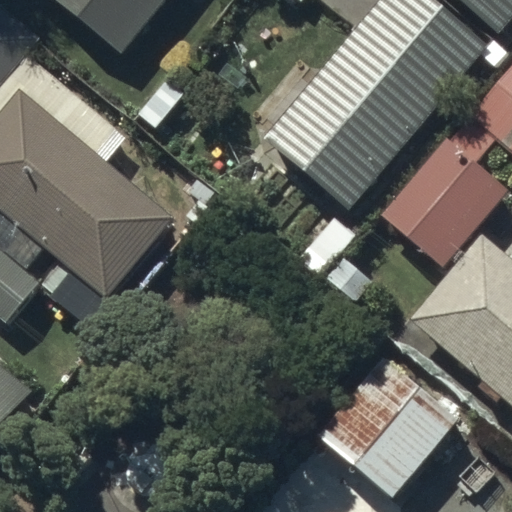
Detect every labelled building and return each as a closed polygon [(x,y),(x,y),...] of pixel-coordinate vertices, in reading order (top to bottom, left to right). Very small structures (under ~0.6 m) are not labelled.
[(56,0),(125,57),(172,0),(56,0)] [(491,48),(431,0),(387,0),(270,144),(355,214),(491,48)] [(511,0),(459,0),(502,35),(511,23),(511,0)] [(0,93),(42,42),(0,7),(0,93)] [(511,74),(454,145),(448,140),(383,219),(446,272),(511,192),(511,74)] [(177,225),(83,144),(103,121),(61,84),(41,107),(22,91),(0,116),(0,230),(23,251),(33,239),(64,266),(45,287),(64,303),(83,281),(109,303),(177,225)] [(511,261),(486,239),(415,324),(487,384),(481,391),(500,407),(506,401),(511,406),(511,261)] [(0,250),(0,319),(9,327),(43,287),(0,250)] [(388,357),(321,439),(399,503),(466,422),(388,357)] [(0,362),(0,442),(39,395),(0,362)] [(144,497),(146,498),(149,498),(150,498),(153,498),(155,497),(157,497),(158,496),(160,495),(162,494),(164,493),(166,492),(167,490),(168,489),(170,487),(171,485),(171,483),(172,481),(173,479),(173,477),(173,475),(173,473),(173,471),(173,469),(172,467),(172,465),(171,463),(170,461),(168,460),(167,458),(166,456),(164,455),(162,454),(161,453),(159,452),(157,451),(155,451),(153,450),(151,450),(149,450),(146,450),(144,451),(142,451),(140,452),(139,453),(137,454),(135,455),(133,456),(132,458),(131,459),(129,461),(128,463),(128,465),(127,467),(126,469),(126,471),(126,473),(126,475),(126,477),(126,479),(127,481),(127,483),(128,485),(129,487),(131,488),(132,490),(133,491),(135,493),(137,494),(138,495),(140,496),(142,497),(144,497)]
